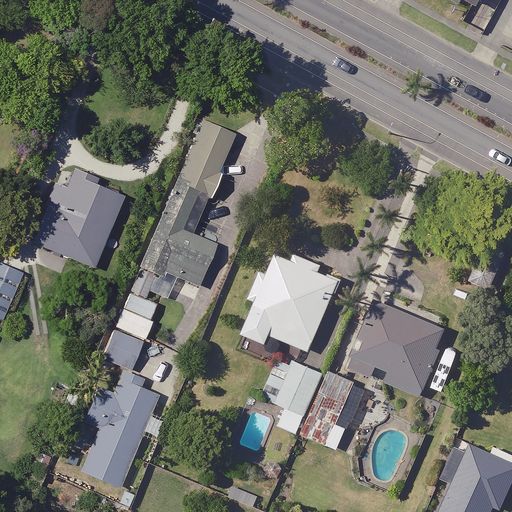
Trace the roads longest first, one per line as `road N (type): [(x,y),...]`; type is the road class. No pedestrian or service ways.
road 1 (secondary): [(511,160),(214,0)]
road 2 (secondary): [(300,0),(511,114)]
